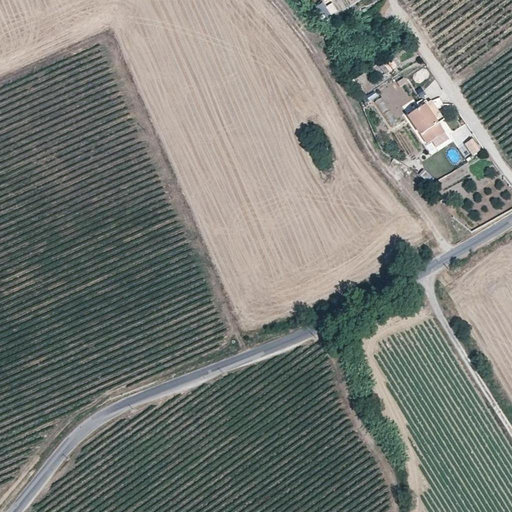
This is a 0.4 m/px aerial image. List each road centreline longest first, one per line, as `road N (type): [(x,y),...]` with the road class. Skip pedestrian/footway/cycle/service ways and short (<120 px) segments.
road 1 (unclassified): [(511,217),(333,320),(100,418),(58,454),(14,511)]
road 2 (unknown): [(511,175),(396,0)]
road 3 (track): [(511,431),(427,297),(426,267)]
